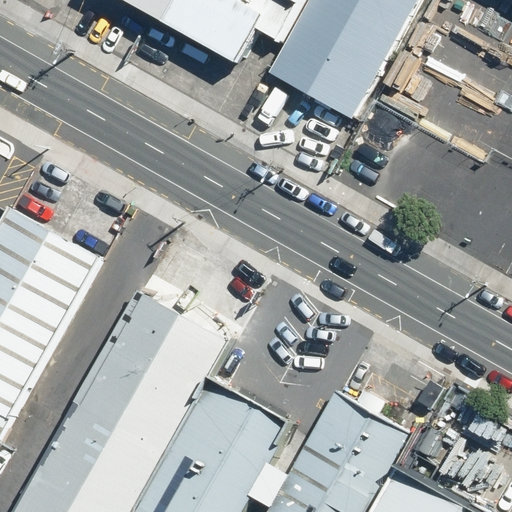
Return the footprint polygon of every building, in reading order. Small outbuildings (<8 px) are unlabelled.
[(308,0),(125,0),(245,65),(263,31),(284,43),(308,0)] [(314,0),(274,73),(358,119),(423,0),(314,0)] [(0,458),(106,261),(17,213),(0,245),(0,458)] [(139,511),(238,339),(141,285),(11,511),(139,511)] [(212,385),(139,511),(251,511),(296,432),(212,385)] [(379,511),(406,465),(421,439),(341,394),(273,511),(379,511)] [(488,511),(406,465),(379,511),(488,511)]
